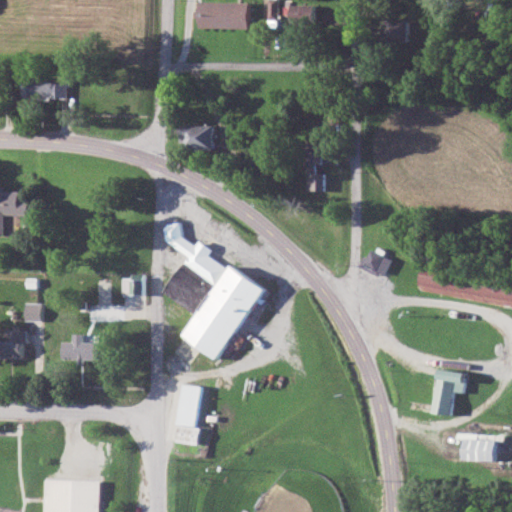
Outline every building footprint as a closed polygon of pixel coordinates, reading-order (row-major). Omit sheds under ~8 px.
[(279,18),(279,0),(270,0),(270,18),(279,18)] [(254,2),(202,2),(202,27),(254,27),(254,2)] [(320,5),(293,5),(293,22),(320,22),(320,5)] [(413,42),(413,19),(386,19),(386,42),(413,42)] [(71,98),(71,79),(24,79),(24,98),(71,98)] [(218,125),(186,125),(186,149),(218,149),(218,125)] [(327,147),(311,147),(311,190),(329,190),(329,169),(327,169),(327,147)] [(4,215),(29,215),(29,199),(20,199),(20,191),(0,191),(0,234),(4,234),(4,215)] [(224,360),(272,287),(236,263),(233,269),(212,255),(217,248),(203,239),(199,246),(182,235),(187,227),(174,219),(162,238),(190,256),(166,292),(200,314),(186,335),(224,360)] [(386,276),(395,259),(372,247),(364,264),(386,276)] [(511,304),(511,279),(425,269),(422,294),(511,304)] [(43,303),(26,303),(26,320),(43,320),(43,303)] [(416,317),(412,346),(487,355),(489,344),(476,342),(479,316),(438,311),(437,319),(416,317)] [(26,330),(4,330),(4,339),(0,339),(0,356),(26,356),(26,330)] [(100,360),(100,342),(84,342),(84,334),(74,334),(74,342),(63,342),(63,360),(100,360)] [(457,391),(469,392),(471,371),(442,368),(437,412),(455,414),(457,391)] [(207,385),(186,383),(181,441),(202,443),(207,385)] [(465,438),(465,459),(501,460),(501,433),(458,433),(458,438),(465,438)] [(104,511),(104,478),(45,480),(46,511),(104,511)]
